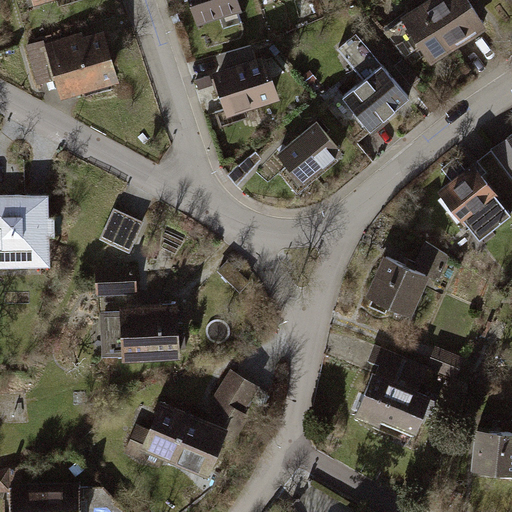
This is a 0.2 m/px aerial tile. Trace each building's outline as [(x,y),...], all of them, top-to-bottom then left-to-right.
[(191,0),(200,23),(244,9),(240,0),(191,0)] [(470,0),(429,0),(387,30),(408,60),(424,49),(433,62),(487,25),(470,0)] [(83,29),(29,46),(41,85),(59,80),(65,99),(122,81),(106,29),(85,36),(83,29)] [(364,79),(344,96),(371,128),(409,96),(382,64),(375,70),(366,59),(373,53),(356,34),(338,49),(364,79)] [(226,70),(218,73),(230,108),(219,112),(224,127),(248,118),(245,108),(276,97),(262,57),(256,59),(252,45),(221,56),(226,70)] [(489,124),(496,137),(511,129),(511,120),(509,115),(489,124)] [(340,150),(317,122),(279,153),(303,181),(340,150)] [(511,134),(492,149),(511,174),(511,134)] [(511,174),(492,149),(440,190),(480,241),(511,215),(511,174)] [(50,195),(0,195),(0,268),(51,269),(50,195)] [(133,248),(146,216),(117,204),(104,236),(133,248)] [(451,254),(427,240),(420,252),(444,266),(451,254)] [(386,255),(366,302),(415,323),(436,276),(386,255)] [(227,261),(218,270),(239,291),(248,282),(227,261)] [(96,268),(96,293),(136,292),(135,267),(96,268)] [(178,303),(121,304),(121,311),(101,312),(102,357),(123,357),(123,362),(180,361),(178,303)] [(428,367),(376,345),(372,355),(424,377),(428,367)] [(436,346),(428,367),(458,377),(465,356),(436,346)] [(141,423),(127,452),(166,471),(171,460),(207,478),(255,416),(248,410),(261,386),(226,369),(204,414),(165,395),(150,427),(141,423)] [(374,370),(354,418),(413,442),(432,395),(374,370)] [(511,428),(475,425),(471,469),(511,472),(511,428)] [(11,511),(83,511),(84,482),(12,482),(11,511)]
